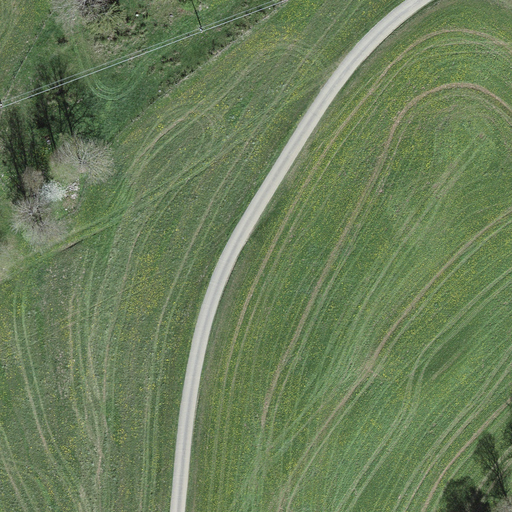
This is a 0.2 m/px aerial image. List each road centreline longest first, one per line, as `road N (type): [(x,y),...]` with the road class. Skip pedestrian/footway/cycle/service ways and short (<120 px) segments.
road 1 (unclassified): [(177,511),(193,373),(227,258),(346,66),(418,0)]
road 2 (track): [(0,278),(195,172),(346,66)]
